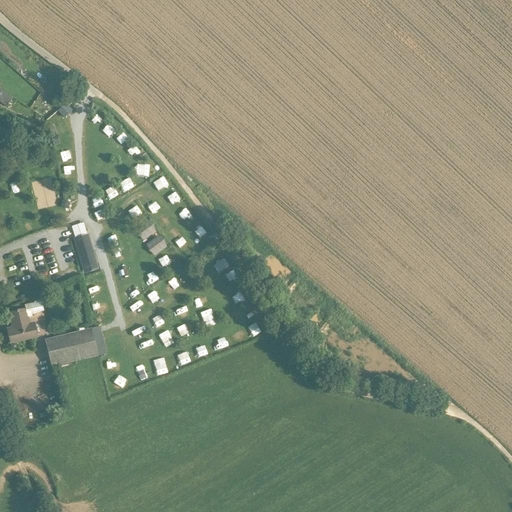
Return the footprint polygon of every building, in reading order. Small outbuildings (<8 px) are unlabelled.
[(13,99),(7,95),(0,89),(0,102),(7,108),(13,99)] [(57,112),(64,119),(72,111),(68,107),(73,102),(70,99),(57,112)] [(43,126),(47,147),(59,145),(55,124),(43,126)] [(91,161),(93,171),(103,168),(101,159),(91,161)] [(144,166),(151,174),(158,168),(152,160),(144,166)] [(52,175),(32,181),(39,208),(59,203),(52,175)] [(167,196),(174,206),(181,200),(174,190),(167,196)] [(181,212),(186,218),(192,214),(187,207),(181,212)] [(128,215),(132,222),(142,216),(138,209),(128,215)] [(148,238),(157,231),(148,220),(140,227),(148,238)] [(108,233),(111,242),(120,240),(118,230),(108,233)] [(85,270),(96,267),(87,236),(75,239),(85,270)] [(161,236),(146,244),(153,256),(167,249),(161,236)] [(115,249),(116,258),(125,257),(124,248),(115,249)] [(160,268),(167,262),(162,256),(155,262),(160,268)] [(120,276),(129,274),(127,266),(118,268),(120,276)] [(138,283),(142,290),(150,286),(146,279),(138,283)] [(136,304),(129,308),(134,316),(141,312),(136,304)] [(184,309),(176,312),(180,321),(188,318),(184,309)] [(205,314),(210,322),(217,317),(212,309),(205,314)] [(7,330),(10,344),(37,338),(34,324),(29,325),(26,310),(9,315),(11,325),(12,325),(13,329),(7,330)] [(181,327),(187,336),(195,331),(189,322),(181,327)] [(46,341),(52,368),(98,356),(91,329),(46,341)] [(158,337),(161,347),(170,343),(167,334),(158,337)] [(168,360),(158,363),(161,373),(171,370),(168,360)]
